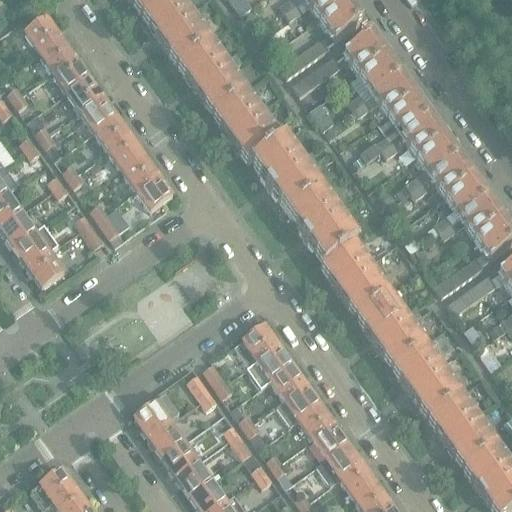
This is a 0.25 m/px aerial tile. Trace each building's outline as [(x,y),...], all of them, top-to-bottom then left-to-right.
[(126,0),(140,19),(167,0),(126,0)] [(208,47),(190,22),(174,0),(167,0),(140,19),(176,70),(208,47)] [(241,0),(228,0),(226,1),(233,11),(244,4),(241,0)] [(300,0),(319,26),(346,7),(340,0),(300,0)] [(17,1),(7,8),(12,15),(22,8),(17,1)] [(282,20),(295,11),(291,5),(278,14),(282,20)] [(0,9),(0,24),(10,17),(3,7),(0,9)] [(356,21),(347,9),(346,7),(319,26),(329,40),(280,75),(287,85),(328,57),(326,54),(360,30),(360,31),(362,30),(361,29),(366,26),(361,18),(356,21)] [(301,18),(296,12),(295,11),(282,20),(288,27),(301,18)] [(59,45),(54,36),(45,24),(21,40),(30,53),(23,58),(29,66),(36,61),(59,45)] [(378,44),(374,39),(373,37),(368,41),(369,43),(343,61),(358,83),(385,64),(374,47),(378,44)] [(73,64),(67,56),(59,45),(36,61),(50,81),(73,64)] [(270,45),(261,51),(268,60),(276,54),(270,45)] [(233,60),(222,67),(208,47),(176,70),(211,119),(243,97),(228,76),(239,68),(233,60)] [(87,84),(75,67),(73,64),(50,81),(64,100),(87,84)] [(396,78),(386,65),(385,64),(358,83),(372,102),(364,108),(351,117),(356,124),(377,109),(387,123),(414,104),(403,88),(407,85),(401,77),(400,75),(396,78)] [(341,75),(335,67),(334,65),(293,94),(300,104),(341,75)] [(101,104),(95,96),(87,84),(64,100),(78,120),(101,104)] [(12,108),(21,102),(15,94),(6,100),(12,108)] [(279,148),(261,122),(243,97),(211,119),(247,170),(279,148)] [(26,109),(21,102),(12,108),(17,115),(26,109)] [(351,117),(364,108),(360,102),(347,111),(351,117)] [(115,123),(103,107),(101,104),(78,120),(92,139),(115,123)] [(425,119),(415,105),(414,104),(387,123),(415,164),(442,144),(432,129),(436,126),(429,116),(425,119)] [(0,125),(1,127),(11,120),(5,113),(0,116),(0,125)] [(27,126),(33,133),(41,127),(36,120),(27,126)] [(129,143),(123,135),(115,123),(92,139),(106,159),(129,143)] [(39,148),(49,141),(43,133),(34,140),(39,148)] [(54,148),(49,141),(39,148),(44,155),(54,148)] [(142,162),(131,146),(129,143),(106,159),(120,178),(142,162)] [(389,143),(376,152),(380,158),(385,165),(398,156),(389,143)] [(453,160),(444,146),(442,144),(415,164),(425,177),(403,192),(408,199),(422,190),(430,184),(434,190),(444,205),(472,185),(461,170),(465,167),(458,157),(453,160)] [(23,159),(33,152),(28,145),(18,151),(23,159)] [(308,160),(297,168),(282,146),(279,148),(247,170),(248,172),(251,170),(260,183),(259,184),(275,207),(276,206),(286,220),(318,198),(303,177),(314,169),(308,160)] [(365,169),(380,158),(376,152),(374,150),(360,161),(365,168),(365,169)] [(28,166),(38,159),(33,152),(23,159),(28,166)] [(360,161),(351,168),(356,174),(365,168),(360,161)] [(156,182),(151,174),(142,162),(120,178),(134,198),(156,182)] [(0,203),(6,200),(17,192),(4,173),(0,175),(0,203)] [(67,187),(76,180),(71,173),(61,179),(67,187)] [(81,187),(76,180),(67,187),(72,194),(81,187)] [(170,201),(159,185),(156,182),(134,198),(148,217),(149,217),(154,223),(163,217),(158,210),(170,201)] [(51,198),(60,191),(55,184),(46,191),(51,198)] [(482,200),(473,187),(472,185),(444,205),(454,218),(433,233),(437,240),(451,229),(458,225),(473,246),(501,226),(489,210),(493,207),(486,197),(482,200)] [(413,205),(426,196),(422,190),(408,199),(413,205)] [(56,205),(65,198),(60,191),(51,198),(56,205)] [(355,249),(337,223),(318,198),(286,220),(296,234),(295,235),(311,258),(312,257),(322,271),(319,273),(320,274),(352,251),(355,249)] [(0,234),(20,220),(6,200),(0,203),(0,234)] [(94,226),(104,219),(98,212),(89,219),(94,226)] [(107,244),(116,237),(104,219),(94,226),(107,244)] [(0,236),(12,254),(34,239),(20,220),(0,234),(0,236)] [(78,237),(88,230),(83,223),(73,230),(78,237)] [(511,240),(511,241),(502,228),(501,226),(473,246),(481,257),(434,292),(443,305),(483,276),(480,271),(487,266),(488,267),(511,250),(511,240)] [(442,246),(456,236),(451,229),(437,240),(442,246)] [(91,256),(101,249),(88,230),(78,237),(91,256)] [(26,274),(48,259),(34,239),(12,254),(26,274)] [(413,244),(403,251),(409,260),(419,252),(413,244)] [(386,300),(369,276),(352,251),(320,274),(354,322),(386,300)] [(40,294),(62,279),(48,259),(26,274),(40,294)] [(511,268),(490,284),(488,281),(447,310),(455,322),(503,288),(511,300),(511,268)] [(415,312),(402,322),(386,300),(354,322),(390,373),(422,350),(408,330),(421,321),(415,312)] [(511,322),(501,330),(505,335),(511,330),(511,322)] [(491,344),(501,337),(496,330),(486,337),(491,344)] [(277,353),(272,345),(263,332),(240,348),(255,369),(277,353)] [(442,378),(436,370),(422,350),(390,373),(425,423),(457,401),(442,378)] [(485,351),(478,356),(482,362),(489,357),(485,351)] [(255,369),(245,376),(259,395),(269,388),(291,373),(277,353),(255,369)] [(215,397),(226,389),(212,370),(201,378),(215,397)] [(305,392),(299,384),(291,373),(269,388),(283,408),(305,392)] [(200,408),(208,402),(195,384),(187,389),(200,408)] [(220,404),(231,396),(226,389),(215,397),(220,404)] [(319,412),(307,395),(305,392),(283,408),(297,428),(319,412)] [(493,451),(475,426),(457,401),(425,423),(461,473),(493,451)] [(133,426),(147,446),(168,430),(179,423),(165,403),(156,409),(151,402),(137,412),(142,419),(133,426)] [(205,415),(213,408),(208,402),(200,408),(205,415)] [(333,431),(328,424),(319,412),(297,428),(311,447),(333,431)] [(243,436),(253,428),(247,420),(237,428),(243,436)] [(511,426),(510,424),(502,429),(508,439),(511,436),(511,426)] [(248,443),(258,435),(253,428),(243,436),(248,443)] [(182,450),(169,431),(168,430),(147,446),(160,465),(182,450)] [(347,451),(335,434),(333,431),(311,447),(325,467),(347,451)] [(228,447),(236,440),(231,432),(222,438),(228,447)] [(250,460),(241,448),(236,440),(228,447),(242,466),(250,460)] [(174,485),(196,469),(182,450),(160,465),(174,485)] [(360,470),(354,461),(347,451),(325,467),(338,486),(360,470)] [(511,511),(511,468),(508,472),(493,451),(461,473),(488,511),(511,511)] [(264,480),(259,472),(250,460),(242,466),(256,486),(264,480)] [(271,475),(281,468),(275,460),(265,467),(271,475)] [(276,482),(286,475),(281,468),(271,475),(276,482)] [(188,504),(210,489),(219,483),(216,479),(207,478),(204,480),(196,469),(174,485),(188,504)] [(375,490),(364,475),(360,470),(338,486),(352,506),(375,490)] [(54,511),(75,498),(69,490),(60,477),(30,498),(39,511),(51,511),(52,511),(54,511)] [(261,493),(269,487),(264,480),(256,486),(261,493)] [(193,511),(218,511),(224,508),(210,489),(188,504),(193,511)] [(384,511),(388,509),(382,501),(375,490),(352,506),(356,511),(384,511)] [(84,511),(77,501),(75,498),(54,511),(84,511)] [(296,511),(301,511),(309,507),(303,499),(292,506),(296,511)] [(240,511),(233,502),(224,508),(218,511),(240,511)]
